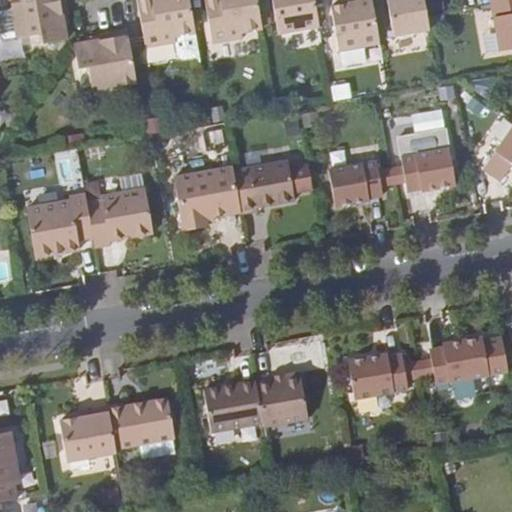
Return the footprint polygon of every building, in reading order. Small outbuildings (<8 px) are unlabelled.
[(66,0),(10,0),(17,39),(41,35),(43,45),(67,40),(63,16),(69,15),(66,0)] [(175,37),(195,33),(189,0),(137,0),(140,17),(146,47),(175,42),(175,37)] [(242,33),(262,29),(257,0),(204,0),(213,42),(242,37),(242,33)] [(272,0),(278,35),(320,27),(314,0),(272,0)] [(339,52),(380,45),(371,0),(355,0),(356,2),(331,7),(339,52)] [(387,0),(395,37),(430,31),(427,15),(424,0),(387,0)] [(511,0),(492,4),(500,52),(511,49),(511,0)] [(92,92),(137,83),(127,29),(97,35),(99,40),(74,45),(78,70),(87,68),(92,92)] [(511,128),(484,169),(501,180),(509,169),(505,167),(509,161),(511,162),(511,128)] [(208,131),(211,150),(227,147),(224,129),(208,131)] [(405,166),(407,181),(409,191),(423,188),(424,192),(462,184),(456,147),(403,157),(405,166)] [(381,196),(380,186),(377,171),(376,162),(322,171),(329,207),(368,201),(368,198),(381,196)] [(240,211),(241,219),(256,217),(255,212),(293,205),(291,197),(286,166),(234,176),(240,211)] [(390,169),(393,184),(407,181),(405,166),(390,169)] [(240,211),(234,176),(232,167),(174,178),(184,231),(207,227),(204,217),(213,216),(240,211)] [(309,167),(287,171),(291,197),(313,193),(309,167)] [(380,186),(393,184),(390,169),(377,171),(380,186)] [(92,234),(93,245),(108,243),(107,238),(122,235),(120,229),(132,227),(134,233),(152,229),(144,185),(101,192),(102,198),(86,201),(92,234)] [(76,236),(92,234),(86,201),(84,191),(68,194),(69,200),(26,208),(35,255),(77,246),(76,236)] [(429,351),(430,356),(434,376),(435,385),(489,374),(482,337),(442,346),(443,348),(429,351)] [(406,381),(402,361),(401,355),(387,358),(387,355),(348,362),(354,399),(408,390),(406,381)] [(416,358),(420,379),(434,376),(430,356),(416,358)] [(406,381),(420,379),(416,358),(402,361),(406,381)] [(257,386),(263,424),(263,426),(306,419),(299,372),(283,375),(284,382),(271,384),(257,386)] [(270,377),(271,384),(284,382),(283,375),(270,377)] [(257,386),(256,381),(202,390),(210,434),(263,424),(257,386)] [(122,405),(108,408),(116,452),(176,441),(169,401),(123,409),(122,405)] [(116,452),(108,408),(96,409),(97,417),(83,419),(61,423),(68,465),(117,457),(116,452)] [(97,417),(96,409),(82,412),(83,419),(97,417)] [(0,503),(13,501),(10,485),(7,469),(16,466),(9,431),(0,432),(0,503)] [(7,469),(10,485),(20,483),(16,466),(7,469)] [(104,506),(120,503),(117,487),(101,490),(104,506)]
